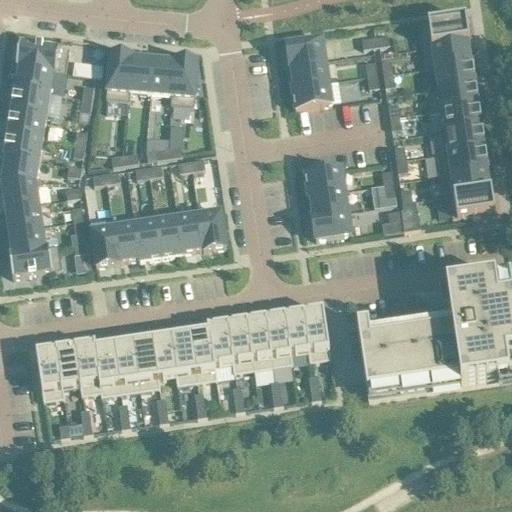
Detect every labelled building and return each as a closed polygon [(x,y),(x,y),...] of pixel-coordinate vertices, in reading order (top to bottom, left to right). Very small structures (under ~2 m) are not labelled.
[(419,30),(422,53),(468,46),(470,46),(466,23),(419,30)] [(388,40),(375,42),(376,52),(389,50),(388,40)] [(364,54),(376,52),(375,42),(362,44),(364,54)] [(322,44),(287,49),(290,71),(326,66),(322,44)] [(471,66),(468,46),(422,53),(425,75),(435,74),(435,73),(471,67),(471,66)] [(16,72),(19,72),(19,71),(54,77),(53,78),(66,79),(70,55),(20,47),(16,72)] [(132,63),(133,63),(133,62),(110,60),(106,105),(130,107),(130,98),(129,97),(132,63)] [(151,99),(154,65),(133,63),(132,63),(129,97),(130,98),(151,99)] [(175,66),(174,66),(154,65),(151,99),(172,101),(175,66)] [(174,65),(174,66),(175,66),(172,101),(171,110),(194,112),(198,67),(174,65)] [(290,72),(291,72),(294,92),(292,92),(292,93),(329,87),(326,66),(290,71),(290,72)] [(384,80),(393,79),(392,66),(382,67),(384,80)] [(472,66),(471,66),(471,67),(435,73),(435,74),(438,93),(438,94),(476,88),(472,66)] [(368,81),(377,80),(376,67),(366,69),(368,81)] [(86,81),(96,83),(98,70),(88,68),(86,81)] [(50,99),(53,78),(54,77),(19,71),(19,72),(16,93),(16,94),(50,99)] [(393,79),(384,80),(386,93),(395,92),(393,79)] [(377,80),(368,81),(370,94),(379,93),(377,80)] [(329,87),(292,93),(296,115),(332,110),(329,87)] [(479,110),(476,88),(438,94),(438,93),(428,94),(432,118),(441,116),(441,115),(479,110)] [(92,105),(94,93),(84,91),(82,104),(92,105)] [(47,122),(50,99),(16,94),(16,93),(15,93),(11,116),(47,122)] [(92,105),(82,104),(80,117),(90,118),(92,105)] [(390,123),(400,121),(398,109),(388,110),(390,123)] [(482,131),(479,110),(441,115),(441,116),(444,136),(444,137),(482,131)] [(43,144),(47,122),(11,116),(8,139),(43,144)] [(400,121),(390,123),(392,136),(402,134),(400,121)] [(485,152),(482,131),(444,137),(444,136),(435,137),(438,159),(485,152)] [(85,151),(87,138),(77,136),(75,149),(85,151)] [(40,167),(43,144),(8,139),(4,162),(5,162),(5,161),(40,167)] [(169,144),(168,154),(181,152),(182,152),(182,146),(169,144)] [(75,149),(73,162),(83,163),(85,151),(75,149)] [(396,166),(406,164),(404,151),(394,153),(396,166)] [(168,154),(170,163),(183,162),(181,152),(168,154)] [(489,175),(485,152),(438,159),(441,181),(487,174),(487,175),(489,175)] [(168,154),(155,156),(157,165),(170,163),(168,154)] [(126,170),(139,168),(137,158),(124,160),(126,170)] [(124,160),(111,162),(113,172),(126,170),(124,160)] [(37,188),(40,167),(5,161),(5,162),(1,188),(37,188)] [(191,166),(193,176),(205,174),(204,164),(191,166)] [(406,164),(396,166),(398,179),(408,177),(406,164)] [(191,166),(178,168),(180,178),(193,176),(191,166)] [(80,183),(82,173),(69,171),(67,181),(80,183)] [(150,183),(163,181),(161,171),(148,173),(150,183)] [(148,173),(135,175),(137,185),(150,183),(148,173)] [(308,197),(308,202),(345,196),(342,174),(305,179),(308,197)] [(490,195),(487,175),(487,174),(441,181),(444,203),(449,202),(449,201),(490,195)] [(384,190),(394,189),(392,176),(382,177),(384,190)] [(106,179),(107,189),(120,187),(118,177),(106,179)] [(106,179),(93,181),(94,191),(107,189),(106,179)] [(40,209),(37,188),(1,188),(5,214),(40,209)] [(394,189),(384,190),(386,203),(396,202),(394,189)] [(80,203),(79,193),(66,195),(67,205),(80,203)] [(401,195),(403,208),(412,207),(411,194),(401,195)] [(492,195),(490,195),(449,201),(449,202),(452,224),(495,218),(492,195)] [(311,202),(314,222),(312,222),(313,223),(348,217),(345,196),(308,202),(311,202)] [(43,231),(40,209),(5,214),(9,236),(43,231)] [(84,225),(82,212),(72,214),(74,227),(84,225)] [(402,226),(415,224),(414,214),(401,216),(402,226)] [(401,216),(388,218),(389,228),(402,226),(401,216)] [(204,256),(227,252),(221,217),(199,220),(204,256)] [(313,223),(316,245),(351,240),(348,217),(313,223)] [(184,258),(203,255),(203,256),(204,256),(199,220),(178,223),(183,260),(184,260),(184,258)] [(178,261),(183,260),(178,223),(156,227),(162,263),(178,261)] [(84,225),(74,227),(76,240),(85,238),(84,225)] [(149,265),(162,263),(156,227),(135,230),(140,266),(149,265)] [(120,267),(139,264),(139,266),(140,266),(135,230),(114,233),(119,268),(120,268),(120,267)] [(46,253),(43,231),(9,236),(12,258),(12,259),(46,254),(46,253)] [(96,272),(119,268),(114,233),(91,236),(96,272)] [(79,262),(89,261),(87,248),(77,249),(79,262)] [(58,251),(46,253),(46,254),(12,259),(12,258),(9,258),(13,283),(62,276),(58,251)] [(511,384),(511,291),(511,285),(447,295),(450,317),(424,321),(425,329),(416,331),(414,320),(413,320),(414,331),(370,338),(369,329),(357,331),(369,406),(511,384)] [(324,316),(304,319),(310,359),(308,359),(310,368),(331,365),(324,316)] [(310,359),(304,319),(285,321),(291,362),(292,361),(308,359),(310,359)] [(291,362),(285,321),(266,324),(273,374),(293,371),(292,361),(291,362)] [(273,374),(266,324),(247,327),(254,377),(273,374)] [(254,377),(247,327),(228,330),(234,370),(233,370),(234,380),(254,377)] [(234,370),(228,330),(207,333),(208,337),(209,337),(215,373),(216,373),(233,370),(234,370)] [(209,337),(208,337),(190,339),(198,389),(218,386),(216,373),(215,373),(209,337)] [(198,389),(190,339),(171,342),(177,382),(176,382),(178,392),(198,389)] [(177,382),(171,342),(152,345),(158,385),(159,385),(176,382),(177,382)] [(158,385),(152,345),(133,348),(141,397),(161,395),(159,385),(158,385)] [(141,397),(133,348),(114,351),(122,400),(141,397)] [(95,354),(96,353),(96,350),(76,352),(82,393),(81,393),(82,402),(101,399),(102,399),(95,354)] [(122,400),(114,351),(96,353),(95,354),(102,399),(101,399),(102,403),(122,400)] [(82,393),(76,352),(57,355),(63,395),(64,395),(81,393),(82,393)] [(63,395),(57,355),(37,358),(44,408),(65,405),(64,395),(63,395)] [(308,382),(310,394),(319,392),(317,381),(308,382)] [(271,387),(272,399),(281,398),(279,386),(271,387)] [(232,393),(234,405),(243,404),(241,392),(232,393)] [(321,404),(319,392),(310,394),(312,406),(321,405),(321,404)] [(195,399),(196,411),(205,409),(203,397),(195,399)] [(283,410),(281,398),(272,399),(274,411),(274,412),(283,411),(283,410)] [(157,404),(158,416),(167,415),(165,403),(157,404)] [(245,416),(243,404),(234,405),(236,417),(236,418),(245,416)] [(119,410),(120,422),(129,421),(127,409),(119,410)] [(207,421),(205,409),(196,411),(198,422),(198,423),(207,422),(207,421)] [(80,416),(82,428),(91,426),(89,414),(80,416)] [(169,427),(167,415),(158,416),(160,428),(160,429),(169,428),(169,427)] [(131,432),(129,421),(120,422),(122,434),(122,435),(131,433),(131,432)] [(93,438),(91,426),(82,428),(84,439),(84,440),(93,439),(93,438)] [(61,443),(61,444),(70,442),(70,441),(68,430),(59,431),(61,443)]
